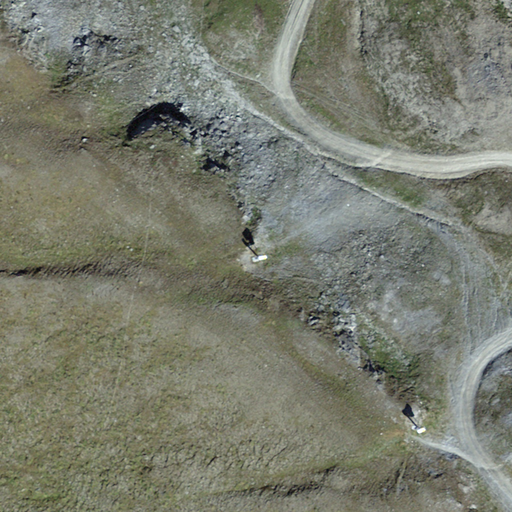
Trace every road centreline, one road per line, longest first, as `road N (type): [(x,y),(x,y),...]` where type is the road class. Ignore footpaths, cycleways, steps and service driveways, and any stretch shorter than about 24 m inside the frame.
road 1 (track): [(511,158),(485,159),(426,187),(296,126),(270,97),(268,79),(303,0)]
road 2 (track): [(511,507),(463,449),(450,401),(472,355),(511,333)]
